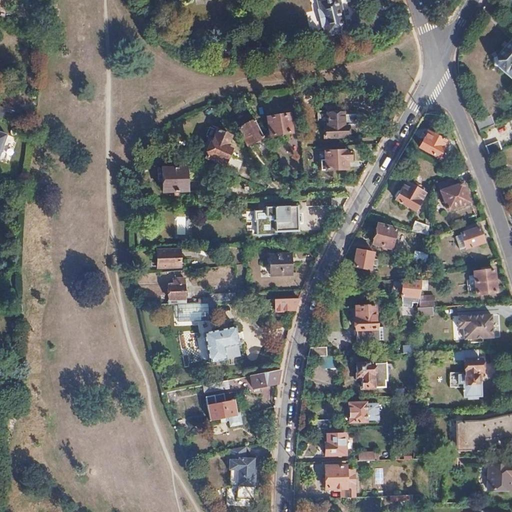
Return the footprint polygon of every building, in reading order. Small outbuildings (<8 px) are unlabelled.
[(348,30),(341,0),(317,0),(319,6),(318,9),(322,26),(324,25),(326,35),(348,30)] [(511,40),(497,55),(492,58),(493,64),(497,65),(511,78),(511,40)] [(325,138),(349,136),(348,127),(356,126),(359,123),(359,115),(355,112),(339,113),(317,114),(318,125),(324,125),(325,138)] [(288,114),(268,118),(271,136),(292,132),(288,114)] [(493,124),(490,115),(476,121),(480,130),(493,124)] [(263,137),(254,119),(239,127),(248,145),(263,137)] [(230,136),(218,130),(214,139),(210,137),(203,153),(207,155),(206,157),(225,164),(233,145),(227,143),(230,136)] [(447,141),(428,131),(420,146),(438,156),(447,141)] [(501,149),(498,141),(486,145),(489,154),(501,149)] [(351,150),(325,152),(325,161),(322,161),(322,169),(326,169),(348,169),(347,159),(351,159),(351,150)] [(457,174),(462,172),(459,163),(445,169),(449,177),(457,174)] [(188,190),(186,166),(162,167),(163,192),(188,190)] [(450,178),(438,183),(447,209),(468,201),(461,182),(453,185),(450,178)] [(416,211),(426,194),(424,193),(426,189),(417,183),(414,187),(412,186),(402,202),(416,211)] [(331,205),(331,197),(324,197),(317,198),(317,206),(331,205)] [(298,230),(298,205),(267,206),(267,209),(255,210),(255,220),(257,220),(257,233),(276,233),(276,231),(298,230)] [(245,213),(246,224),(253,223),(252,212),(245,213)] [(486,225),(484,219),(476,221),(478,227),(486,225)] [(483,242),(478,227),(476,221),(463,226),(465,232),(460,233),(466,248),(483,242)] [(429,235),(429,226),(419,224),(417,232),(428,235),(429,235)] [(396,229),(378,225),(373,244),(391,248),(396,229)] [(466,248),(460,233),(455,235),(460,250),(466,248)] [(179,249),(156,250),(157,267),(179,266),(179,249)] [(369,276),(373,253),(356,249),(354,266),(360,267),(359,275),(369,276)] [(426,262),(428,254),(415,251),(413,260),(426,262)] [(290,254),(270,254),(270,274),(291,274),(290,254)] [(477,294),(497,291),(494,268),(474,271),(475,274),(470,274),(471,288),(469,288),(469,292),(477,291),(477,294)] [(186,299),(185,277),(177,277),(177,280),(175,280),(175,284),(169,284),(170,300),(186,299)] [(420,288),(421,282),(403,280),(401,297),(402,297),(408,297),(414,298),(414,301),(417,301),(419,294),(420,288)] [(236,301),(235,292),(210,293),(210,302),(222,301),(236,301)] [(436,305),(435,295),(419,294),(417,301),(417,306),(436,305)] [(295,309),(299,298),(281,299),(275,299),(276,310),(277,309),(277,312),(285,311),(285,310),(295,309)] [(204,320),(203,302),(189,302),(177,303),(177,321),(204,320)] [(378,306),(357,307),(359,341),(385,340),(385,327),(379,327),(378,306)] [(434,315),(433,306),(417,307),(418,316),(434,315)] [(464,339),(493,337),(492,314),(458,316),(458,328),(464,328),(464,339)] [(241,355),(236,326),(204,332),(209,362),(241,355)] [(327,355),(327,346),(310,347),(308,356),(327,355)] [(481,371),(481,359),(465,360),(466,375),(459,375),(459,372),(450,373),(450,387),(463,387),(463,397),(482,396),(481,382),(478,382),(478,371),(481,371)] [(385,386),(385,379),(388,379),(387,362),(357,363),(357,376),(362,376),(362,387),(385,386)] [(278,382),(280,373),(280,369),(266,371),(251,374),(254,387),(278,382)] [(231,385),(230,379),(206,384),(208,389),(231,385)] [(215,393),(206,395),(211,419),(238,414),(235,398),(217,402),(215,393)] [(368,419),(377,419),(377,402),(367,403),(367,401),(349,402),(350,422),(368,421),(368,419)] [(491,437),(498,434),(499,438),(511,434),(511,414),(511,415),(484,421),(457,421),(457,449),(482,448),(482,437),(491,437)] [(329,427),(329,419),(314,420),(314,428),(321,428),(329,427)] [(345,454),(345,433),(327,434),(327,442),(324,442),(325,454),(335,454),(345,454)] [(254,474),(254,468),(254,458),(245,457),(246,446),(230,449),(229,469),(230,469),(230,484),(237,485),(237,498),(254,498),(255,474),(254,474)] [(458,468),(459,457),(443,457),(443,468),(458,468)] [(488,490),(511,490),(511,484),(511,485),(511,481),(511,480),(511,464),(489,464),(488,490)] [(355,499),(355,471),(346,471),(346,467),(326,468),(326,488),(338,489),(338,499),(355,499)] [(411,511),(412,500),(389,500),(389,504),(408,504),(408,511),(411,511)]
